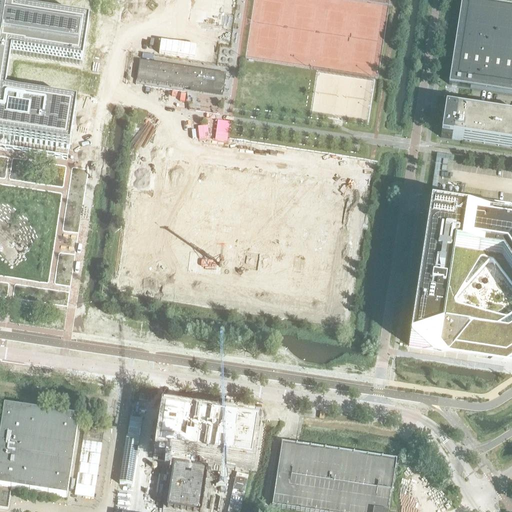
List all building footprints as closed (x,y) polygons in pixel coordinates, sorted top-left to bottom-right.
[(0,0),(0,139),(69,150),(76,106),(4,95),(10,56),(82,67),(88,24),(17,13),(18,0),(0,0)] [(511,0),(461,0),(449,85),(457,86),(511,94),(511,0)] [(511,119),(445,109),(440,138),(511,149),(511,119)] [(0,150),(67,161),(69,150),(0,139),(0,150)] [(129,197),(117,290),(117,292),(120,293),(190,304),(193,304),(193,302),(343,324),(344,324),(345,324),(345,323),(355,262),(364,201),(364,200),(363,200),(363,199),(362,199),(346,196),(313,191),(314,183),(174,162),(171,163),(170,165),(169,167),(165,200),(164,202),(144,199),(129,197)] [(505,206),(504,206),(462,200),(459,215),(429,210),(408,347),(438,352),(439,343),(506,353),(511,349),(511,222),(502,221),(504,212),(505,207),(505,206)] [(0,509),(8,510),(11,492),(11,490),(66,499),(78,426),(79,419),(4,408),(0,432),(0,431),(0,509)] [(163,413),(157,452),(158,453),(189,458),(194,459),(250,467),(251,467),(257,428),(257,427),(165,413),(163,413)] [(84,431),(74,496),(93,499),(103,434),(84,431)] [(173,466),(166,509),(167,510),(177,511),(201,511),(207,472),(206,471),(192,468),(188,468),(174,466),(173,466)]
